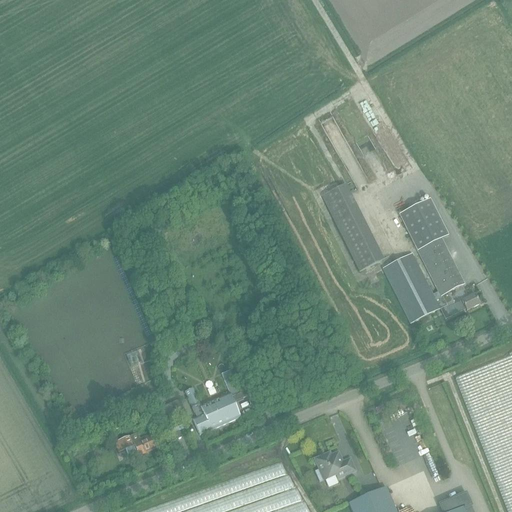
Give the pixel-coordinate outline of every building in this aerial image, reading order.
[(383,178),(386,176),(379,165),(375,167),(383,178)] [(384,260),(346,185),(322,198),(359,272),(384,260)] [(430,201),(399,216),(438,293),(432,296),(412,255),(383,270),(411,325),(447,307),(448,309),(461,302),(466,312),(480,306),(475,296),(466,300),(461,288),(464,287),(441,240),(448,237),(430,201)] [(263,299),(268,310),(277,305),(272,294),(263,299)] [(446,320),(442,322),(446,332),(450,330),(446,320)] [(264,351),(252,333),(237,343),(250,361),(264,351)] [(230,394),(239,391),(233,377),(224,381),(230,394)] [(193,421),(196,427),(200,437),(240,419),(230,395),(200,408),(193,390),(185,393),(197,419),(193,421)] [(240,394),(234,397),(236,403),(248,398),(245,392),(240,394)] [(146,401),(133,406),(136,412),(149,406),(146,401)] [(179,401),(155,412),(161,424),(185,413),(179,401)] [(151,413),(141,418),(146,429),(156,424),(151,413)] [(104,433),(90,439),(92,444),(98,441),(100,444),(103,443),(101,440),(106,437),(104,433)] [(129,437),(115,443),(119,453),(125,450),(128,455),(137,451),(138,455),(146,451),(147,454),(156,449),(150,435),(140,440),(138,434),(129,438),(129,437)] [(338,480),(342,478),(355,472),(350,460),(343,463),(338,453),(331,457),(330,454),(315,460),(319,470),(315,472),(319,483),(324,481),(336,476),(338,480)] [(429,461),(420,463),(423,475),(432,473),(429,461)] [(419,486),(413,469),(400,474),(406,490),(419,486)] [(395,511),(386,488),(348,505),(351,511),(463,511),(463,510),(470,507),(466,496),(441,507),(443,511),(395,511)]
